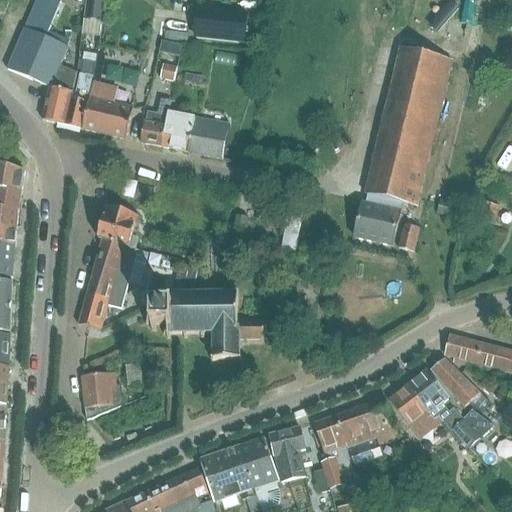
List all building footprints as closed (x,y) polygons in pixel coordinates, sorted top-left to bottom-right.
[(55,0),(38,0),(36,5),(57,13),(62,2),(55,0)] [(104,15),(106,0),(86,0),(85,13),(104,15)] [(52,24),(57,13),(36,5),(32,15),(52,24)] [(194,7),(192,36),(242,41),(245,11),(194,7)] [(48,35),(52,24),(32,15),(27,26),(48,35)] [(42,49),(46,39),(25,30),(21,40),(42,49)] [(77,77),(66,72),(59,69),(68,48),(46,39),(42,49),(37,59),(33,69),(29,79),(50,89),(42,121),(56,124),(59,110),(69,112),(73,93),(77,77)] [(42,49),(21,40),(17,50),(37,59),(42,49)] [(33,69),(37,59),(17,50),(12,60),(33,69)] [(453,63),(401,51),(366,194),(419,207),(453,63)] [(33,69),(12,60),(8,70),(29,79),(33,69)] [(175,83),(178,69),(164,66),(161,80),(175,83)] [(82,129),(87,109),(93,81),(80,78),(76,94),(73,93),(69,112),(59,110),(56,124),(82,129)] [(126,141),(134,110),(104,102),(108,87),(94,84),(87,109),(82,129),(126,141)] [(163,148),(169,115),(171,104),(161,102),(158,116),(147,114),(141,144),(163,148)] [(230,126),(169,115),(163,148),(188,153),(187,154),(223,161),(230,126)] [(0,191),(21,195),(24,172),(0,165),(0,191)] [(138,186),(136,195),(153,199),(155,190),(138,186)] [(18,211),(21,195),(0,191),(0,228),(17,230),(18,211)] [(488,196),(481,222),(495,226),(502,199),(488,196)] [(440,201),(437,215),(450,218),(454,204),(440,201)] [(401,214),(364,204),(356,239),(393,248),(401,214)] [(138,218),(107,209),(98,239),(102,241),(123,247),(124,246),(135,250),(138,242),(132,239),(138,218)] [(244,245),(248,218),(235,216),(232,244),(244,245)] [(415,254),(421,230),(406,227),(400,250),(415,254)] [(0,246),(15,247),(17,230),(0,228),(0,246)] [(135,251),(135,250),(124,246),(123,247),(102,241),(79,327),(102,331),(108,308),(121,311),(138,252),(135,251)] [(0,278),(13,279),(15,247),(0,246),(0,278)] [(0,333),(11,334),(12,284),(0,283),(0,333)] [(265,340),(264,322),(238,323),(238,291),(234,291),(234,294),(221,295),(221,292),(218,292),(218,295),(203,295),(203,292),(201,292),(201,295),(187,296),(187,292),(184,292),(184,296),(170,296),(170,292),(168,292),(168,296),(164,296),(164,299),(168,299),(168,304),(156,305),(156,298),(152,298),(152,304),(146,304),(146,309),(152,309),(152,321),(146,321),(146,325),(151,325),(152,331),(155,331),(155,325),(167,325),(168,333),(164,333),(164,335),(168,335),(168,339),(170,339),(170,335),(185,335),(185,339),(187,339),(187,335),(202,335),(202,339),(205,339),(204,335),(213,335),(213,345),(210,345),(210,348),(213,347),(214,361),(240,361),(242,362),(243,360),(243,340),(265,340)] [(0,367),(9,368),(11,337),(0,336),(0,367)] [(481,367),(486,347),(451,338),(446,358),(455,360),(454,365),(466,368),(467,363),(481,367)] [(511,353),(486,347),(481,367),(511,374),(511,353)] [(444,361),(431,372),(459,403),(464,408),(469,403),(481,414),(490,403),(486,399),(444,361)] [(126,367),(128,386),(142,384),(141,366),(126,367)] [(0,406),(7,407),(9,368),(0,367),(0,406)] [(426,373),(407,388),(435,422),(438,420),(441,424),(443,423),(451,435),(453,433),(469,450),(481,441),(493,430),(472,413),(462,422),(454,412),(449,416),(442,406),(448,401),(428,376),(426,373)] [(115,374),(83,378),(82,378),(87,422),(91,420),(91,421),(97,418),(126,405),(122,397),(121,388),(117,388),(115,374)] [(407,388),(389,402),(420,442),(441,424),(438,420),(435,422),(407,388)] [(399,438),(386,405),(384,400),(336,418),(347,450),(349,454),(354,452),(353,448),(361,445),(363,452),(399,438)] [(355,474),(349,454),(347,450),(336,418),(315,426),(325,457),(327,463),(323,465),(325,472),(331,491),(343,486),(341,480),(355,474)] [(305,452),(300,430),(270,437),(275,460),(276,460),(282,485),(306,480),(302,464),(294,466),(292,456),(305,452)] [(501,449),(511,441),(504,430),(493,438),(501,449)] [(272,463),(265,441),(240,449),(263,511),(272,511),(274,511),(277,507),(280,502),(280,496),(278,490),(269,464),(272,463)] [(263,511),(240,449),(202,462),(216,504),(255,491),(256,495),(262,511),(263,511)] [(199,470),(183,478),(192,497),(196,495),(197,496),(209,492),(208,489),(199,470)] [(319,494),(331,491),(325,472),(313,475),(319,494)] [(167,485),(127,504),(130,511),(198,511),(199,511),(202,509),(197,496),(196,495),(192,497),(183,478),(167,485)] [(262,511),(256,495),(246,499),(250,511),(262,511)]
